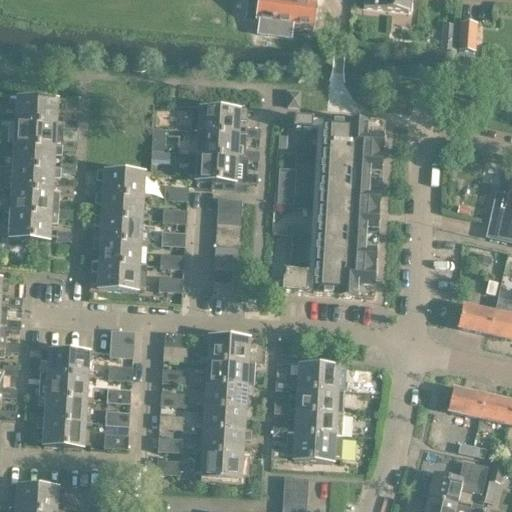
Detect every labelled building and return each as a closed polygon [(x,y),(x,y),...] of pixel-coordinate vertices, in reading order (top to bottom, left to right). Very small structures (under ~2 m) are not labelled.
[(257,0),(254,22),(258,22),(256,35),(291,40),(293,26),(313,29),(316,4),(311,3),(311,0),(257,0)] [(363,0),(363,9),(407,14),(409,14),(409,12),(410,0),(363,0)] [(460,23),(458,51),(474,53),(476,25),(460,23)] [(456,27),(444,26),(442,50),(454,51),(456,27)] [(285,109),(296,110),(297,95),(286,94),(285,109)] [(17,99),(15,122),(30,123),(30,126),(53,128),(53,126),(54,113),(63,114),(63,104),(55,104),(55,102),(39,101),(39,104),(31,104),(32,100),(17,99)] [(190,134),(198,134),(212,135),(211,137),(236,138),(236,136),(237,124),(245,124),(246,115),(237,115),(237,112),(222,111),(222,112),(214,112),(214,111),(191,109),(190,134)] [(272,226),(271,235),(291,237),(289,272),(282,271),(282,275),(281,295),(305,297),(312,297),(336,299),(356,300),(371,301),(371,289),(372,289),(375,251),(374,251),(375,232),(376,232),(378,194),(377,194),(379,175),(382,137),(381,137),(382,126),(381,126),(381,125),(367,124),(348,123),(323,122),(312,121),(293,120),(292,131),(297,131),(292,207),(273,206),(272,226)] [(75,131),(76,122),(61,121),(61,126),(63,126),(62,130),(75,131)] [(61,126),(53,126),(53,128),(30,126),(30,123),(15,122),(9,122),(7,145),(14,146),(28,147),(28,149),(52,151),(52,149),(61,149),(61,152),(74,153),(74,145),(61,144),(62,130),(63,126),(61,126)] [(258,141),(259,133),(244,131),(244,137),(245,137),(245,140),(258,141)] [(257,164),(257,156),(244,155),(245,140),(245,137),(244,137),(236,136),(236,138),(211,137),(212,135),(198,134),(196,158),(211,158),(211,161),(235,162),(235,160),(243,161),(243,163),(246,164),(257,164)] [(60,159),(61,152),(61,149),(52,149),(52,151),(28,149),(28,147),(14,146),(12,168),(27,169),(27,172),(50,173),(50,171),(51,159),(60,159)] [(210,185),(209,193),(232,194),(233,186),(245,187),(245,186),(255,186),(256,179),(245,178),(246,164),(243,163),(243,161),(235,160),(235,162),(211,161),(211,158),(196,158),(194,184),(210,185)] [(73,176),(73,168),(58,167),(58,172),(60,172),(60,175),(73,176)] [(6,168),(4,191),(11,192),(26,193),(26,195),(49,197),(49,195),(50,182),(59,182),(60,175),(60,172),(58,172),(50,171),(50,173),(27,172),(27,169),(12,168),(6,168)] [(292,205),(293,182),(290,181),(290,172),(279,171),(277,205),(292,205)] [(103,184),(102,197),(102,200),(142,202),(143,175),(126,174),(126,175),(118,175),(118,174),(104,173),(103,174),(95,174),(94,183),(103,184)] [(496,195),(486,238),(511,244),(511,186),(510,187),(507,198),(496,195)] [(72,199),(72,191),(57,190),(57,195),(58,195),(58,198),(72,199)] [(163,203),(186,204),(186,191),(163,190),(163,203)] [(57,221),(70,222),(70,214),(57,213),(58,198),(58,195),(57,195),(49,195),(49,197),(26,195),(26,193),(11,192),(9,214),(25,215),(25,218),(48,219),(48,217),(57,218),(57,221)] [(102,208),(101,220),(101,222),(140,224),(142,202),(102,200),(102,197),(94,197),(93,207),(102,208)] [(216,215),(240,217),(241,204),(217,202),(216,215)] [(56,228),(57,221),(57,218),(48,217),(48,219),(25,218),(25,215),(9,214),(8,241),(22,242),(23,241),(31,241),(31,243),(47,244),(48,227),(56,228)] [(161,225),(185,227),(185,215),(162,214),(161,225)] [(240,217),(216,215),(215,227),(239,228),(240,217)] [(100,230),(99,243),(99,245),(139,247),(140,224),(101,222),(101,220),(92,220),(92,229),(100,230)] [(239,228),(215,227),(214,238),(239,239),(239,228)] [(56,244),(69,245),(69,236),(54,236),(54,241),(56,241),(56,244)] [(160,249),(184,250),(184,237),(161,236),(160,249)] [(239,239),(214,238),(214,250),(238,251),(239,239)] [(98,253),(98,265),(98,267),(137,269),(139,247),(99,245),(99,243),(91,242),(91,252),(98,253)] [(238,251),(214,250),(213,261),(237,262),(238,251)] [(158,271),(182,273),(183,260),(159,259),(158,271)] [(237,262),(213,261),(212,273),(236,274),(237,262)] [(98,265),(90,265),(89,275),(98,276),(97,293),(112,294),(113,292),(120,293),(120,295),(136,296),(137,269),(98,267),(98,265)] [(236,274),(212,273),(212,284),(236,286),(236,274)] [(157,295),(181,296),(182,283),(158,282),(157,295)] [(488,282),(485,295),(494,297),(497,284),(488,282)] [(212,284),(211,298),(235,299),(236,286),(212,284)] [(19,310),(20,301),(5,300),(5,306),(6,307),(6,309),(19,310)] [(511,303),(497,300),(493,316),(489,338),(511,343),(511,303)] [(18,332),(18,324),(5,323),(6,309),(6,307),(5,306),(0,306),(0,328),(5,329),(5,331),(18,332)] [(457,331),(489,338),(493,316),(462,309),(457,331)] [(17,355),(17,349),(17,346),(4,346),(5,331),(5,329),(0,328),(0,351),(4,351),(4,354),(17,355)] [(110,347),(132,349),(133,336),(110,335),(110,347)] [(186,365),(186,361),(208,362),(208,365),(246,367),(246,365),(247,352),(255,353),(256,344),(248,343),(248,341),(232,340),(232,342),(225,342),(225,340),(210,339),(209,355),(186,354),(187,336),(164,335),(163,363),(186,365)] [(109,360),(132,361),(132,349),(110,347),(109,360)] [(49,364),(48,377),(48,379),(86,381),(87,355),(69,354),(69,355),(64,355),(64,354),(49,353),(49,354),(41,353),(40,363),(49,364)] [(208,365),(206,389),(244,391),(244,388),(253,389),(254,366),(246,365),(246,367),(208,365)] [(336,369),(322,368),(321,371),(314,371),(314,368),(290,366),(290,377),(298,378),(297,391),(296,393),(318,394),(318,391),(335,392),(336,369)] [(15,379),(16,370),(1,369),(1,374),(2,374),(2,378),(15,379)] [(107,382),(130,384),(131,372),(108,370),(107,382)] [(185,375),(162,373),(161,386),(185,388),(185,375)] [(39,377),(38,399),(46,399),(46,401),(84,404),(86,381),(48,379),(48,377),(39,377)] [(275,385),(275,390),(274,394),(288,394),(289,390),(290,390),(290,386),(275,385)] [(206,389),(205,410),(243,412),(243,410),(244,398),(252,399),(253,389),(244,388),(244,391),(206,389)] [(296,401),(295,414),(295,416),(317,417),(317,415),(343,416),(344,392),(335,392),(318,391),(318,394),(296,393),(297,391),(290,390),(289,390),(288,394),(288,400),(296,401)] [(14,401),(15,392),(0,391),(0,392),(0,396),(1,396),(1,400),(14,401)] [(479,421),(484,398),(453,392),(448,414),(479,421)] [(106,405),(129,406),(130,394),(107,393),(106,405)] [(0,424),(13,425),(14,415),(0,413),(0,405),(1,406),(1,400),(1,396),(0,396),(0,424)] [(184,397),(160,396),(159,409),(183,410),(184,397)] [(479,421),(509,428),(511,415),(511,404),(484,398),(479,421)] [(46,409),(45,423),(45,424),(82,427),(84,404),(46,401),(46,399),(38,399),(38,409),(46,409)] [(288,414),(288,409),(273,408),(273,416),(287,417),(287,414),(288,414)] [(205,410),(203,433),(242,435),(242,434),(242,423),(251,421),(252,411),(243,410),(243,412),(205,410)] [(295,414),(288,414),(287,414),(287,417),(287,422),(295,423),(294,436),(294,438),(316,439),(316,436),(341,438),(343,416),(317,415),(317,417),(295,416),(295,414)] [(104,427),(128,429),(129,417),(105,415),(104,427)] [(183,420),(159,419),(158,431),(182,433),(183,420)] [(64,451),(81,452),(82,427),(45,424),(45,423),(37,422),(36,431),(45,432),(44,450),(58,451),(58,449),(64,449),(64,451)] [(272,431),(271,437),(271,439),(286,440),(286,436),(287,436),(288,432),(272,431)] [(250,434),(242,434),(242,435),(203,433),(202,456),(241,458),(241,456),(242,444),(249,444),(250,434)] [(270,453),(270,462),(286,463),(286,459),(293,459),(293,463),(308,464),(308,461),(315,462),(315,464),(330,465),(330,461),(340,461),(341,438),(316,436),(316,439),(294,438),(294,436),(287,436),(286,436),(286,440),(285,454),(270,453)] [(126,455),(127,440),(104,438),(103,454),(126,455)] [(181,442),(158,440),(157,454),(181,455),(181,442)] [(471,457),(473,449),(460,446),(458,454),(471,457)] [(473,449),(471,457),(482,460),(484,452),(473,449)] [(249,457),(241,456),(241,458),(202,456),(200,480),(215,481),(216,478),(223,479),(223,482),(239,483),(240,466),(248,467),(249,457)] [(180,466),(156,464),(155,477),(179,478),(180,466)] [(488,471),(462,466),(459,482),(434,477),(429,500),(456,506),(459,494),(482,499),(488,471)] [(503,469),(493,467),(489,483),(499,486),(503,469)] [(283,493),(306,494),(307,482),(284,480),(283,493)] [(53,511),(55,491),(40,490),(40,492),(31,492),(32,489),(9,488),(8,498),(17,499),(15,511),(53,511)] [(283,505),(306,506),(306,494),(283,493),(283,505)] [(469,510),(456,507),(456,506),(429,500),(426,511),(481,511),(482,507),(471,505),(469,510)]
